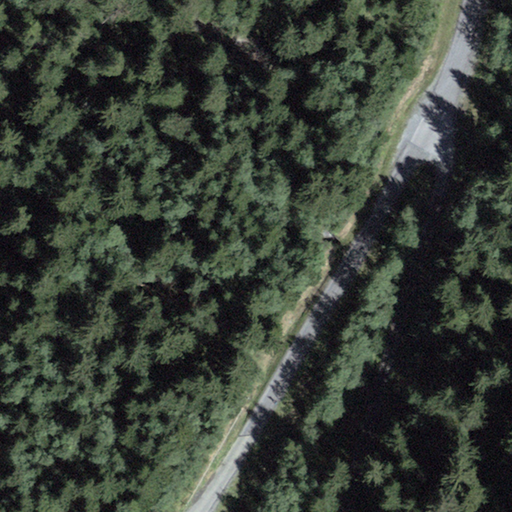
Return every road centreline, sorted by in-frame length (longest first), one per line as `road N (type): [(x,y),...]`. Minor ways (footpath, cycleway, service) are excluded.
road 1 (unclassified): [(185,511),(334,285),(435,92),(466,0)]
road 2 (track): [(435,92),(428,192),(321,511)]
